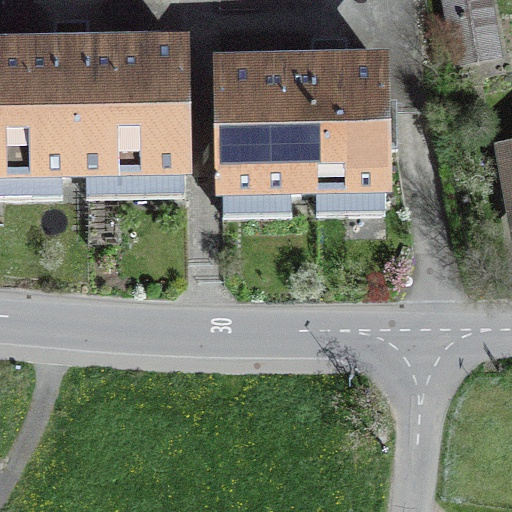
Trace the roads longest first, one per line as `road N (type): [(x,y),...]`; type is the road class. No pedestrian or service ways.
road 1 (residential): [(0,317),(430,336)]
road 2 (unknown): [(430,336),(436,220),(399,0)]
road 3 (unclassified): [(412,511),(430,336)]
